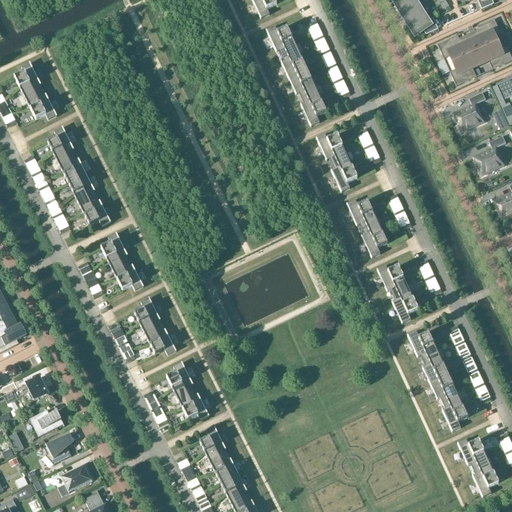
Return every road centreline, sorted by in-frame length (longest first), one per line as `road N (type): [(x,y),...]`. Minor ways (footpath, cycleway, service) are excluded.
road 1 (residential): [(364,111),(455,308)]
road 2 (residential): [(63,254),(162,447)]
road 3 (residential): [(487,252),(423,111)]
road 4 (residential): [(114,472),(49,342)]
road 5 (residential): [(0,128),(63,254)]
road 6 (residential): [(455,308),(511,429)]
road 7 (residential): [(396,55),(511,2)]
road 8 (residential): [(312,0),(364,111)]
